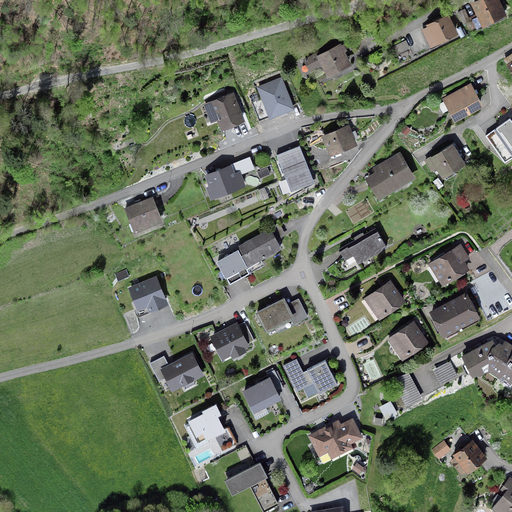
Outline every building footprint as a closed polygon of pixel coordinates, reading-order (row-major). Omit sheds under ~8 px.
[(502,14),(494,0),(481,0),(473,4),(483,24),(502,14)] [(463,9),(457,12),(462,24),(469,21),(463,9)] [(454,33),(446,17),(436,22),(435,20),(432,21),(433,23),(428,26),(428,27),(417,33),(424,46),(429,43),(429,44),(435,41),(436,42),(454,33)] [(328,74),(347,64),(341,52),(344,50),(342,45),(320,56),(318,53),(304,60),(309,70),(322,63),(328,74)] [(280,80),(259,88),(270,118),(291,110),(280,80)] [(470,87),(444,101),(453,117),(479,103),(470,87)] [(222,98),(211,102),(221,128),(241,120),(231,95),(230,95),(230,93),(221,97),(222,98)] [(506,162),(511,157),(511,117),(510,115),(484,133),(506,162)] [(330,154),(353,144),(346,127),(323,137),(330,154)] [(462,166),(460,163),(456,155),(460,153),(455,144),(432,158),(431,156),(424,160),(431,171),(437,167),(442,175),(452,169),(453,171),(462,166)] [(290,192),(313,182),(298,146),(275,155),(290,192)] [(363,177),(365,180),(366,182),(368,180),(374,189),(371,191),(377,201),(395,190),(393,187),(410,177),(397,154),(378,166),(381,170),(368,178),(367,175),(363,177)] [(243,184),(239,174),(238,172),(233,174),(230,167),(205,177),(209,187),(213,185),(216,194),(243,184)] [(259,178),(269,174),(267,169),(257,173),(259,178)] [(143,224),(159,217),(151,198),(124,209),(133,231),(144,227),(143,224)] [(241,269),(279,248),(273,237),(282,233),(277,225),(264,232),(238,246),(242,254),(240,255),(240,256),(236,259),(241,269)] [(338,249),(339,250),(344,260),(352,255),(357,263),(385,247),(374,229),(359,237),(358,235),(353,238),(354,240),(338,249)] [(447,280),(465,269),(461,262),(467,258),(460,246),(435,261),(447,280)] [(226,278),(241,269),(236,259),(234,255),(218,264),(226,278)] [(165,299),(155,278),(129,289),(138,310),(165,299)] [(378,318),(401,302),(388,283),(365,300),(378,318)] [(442,334),(476,317),(464,294),(431,312),(442,334)] [(264,329),(291,315),(283,299),(256,313),(264,329)] [(492,307),(484,313),(489,319),(496,313),(492,307)] [(306,317),(303,312),(290,318),(293,323),(306,317)] [(253,340),(245,324),(237,328),(236,326),(212,338),(221,357),(230,352),(231,355),(242,349),(241,347),(253,340)] [(424,342),(411,324),(388,340),(401,359),(424,342)] [(511,351),(509,350),(511,347),(504,343),(502,346),(498,344),(493,347),(491,341),(463,356),(472,373),(478,370),(479,372),(492,366),(501,371),(500,374),(511,381),(511,351)] [(200,374),(191,355),(168,367),(163,356),(149,363),(158,381),(166,377),(171,389),(191,379),(200,374)] [(298,363),(286,369),(297,390),(312,382),(320,396),(339,385),(326,362),(304,374),(298,363)] [(456,375),(449,362),(435,368),(442,382),(456,375)] [(404,374),(391,381),(405,407),(418,400),(404,374)] [(269,379),(243,392),(254,414),(280,401),(269,379)] [(206,438),(223,430),(215,414),(218,413),(214,406),(203,412),(204,414),(189,422),(195,434),(202,431),(206,438)] [(346,443),(359,437),(351,420),(338,426),(336,423),(310,436),(319,453),(332,446),(336,453),(348,447),(346,443)] [(444,442),(434,451),(439,458),(450,449),(444,442)] [(466,469),(467,470),(483,457),(471,442),(455,455),(456,456),(450,460),(461,473),(466,469)] [(249,486),(262,511),(263,511),(278,505),(264,478),(267,477),(259,462),(223,480),(231,495),(249,486)] [(494,507),(499,511),(511,511),(511,481),(509,479),(501,488),(506,492),(499,501),(495,498),(490,504),(494,507)]
